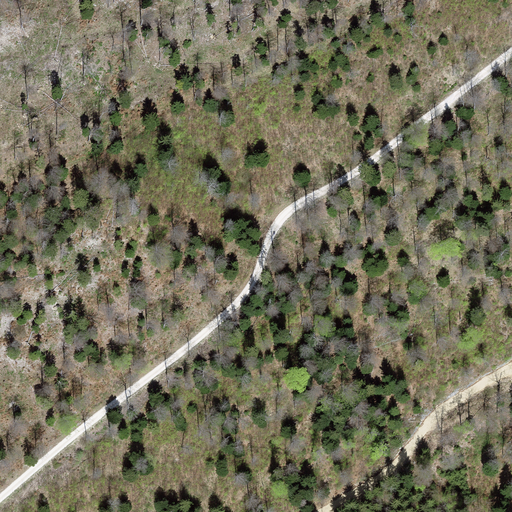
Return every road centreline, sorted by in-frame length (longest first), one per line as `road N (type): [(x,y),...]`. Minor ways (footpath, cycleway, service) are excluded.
road 1 (unclassified): [(0,496),(228,310),(288,210),(356,171),(511,53)]
road 2 (track): [(316,511),(379,478),(452,400),(511,368)]
